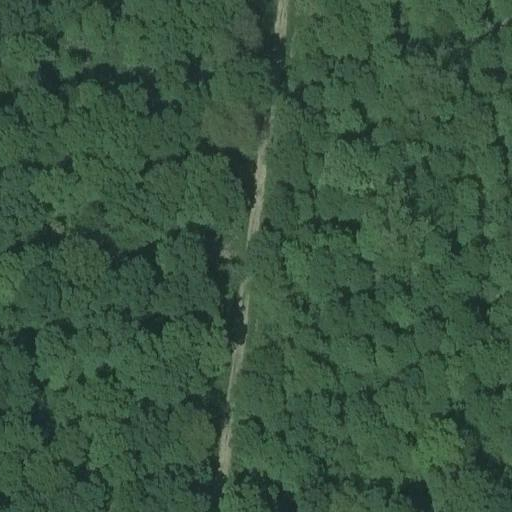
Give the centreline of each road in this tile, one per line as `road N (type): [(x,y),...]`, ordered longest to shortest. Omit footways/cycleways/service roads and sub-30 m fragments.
road 1 (track): [(255,0),(213,511)]
road 2 (track): [(213,509),(511,474)]
